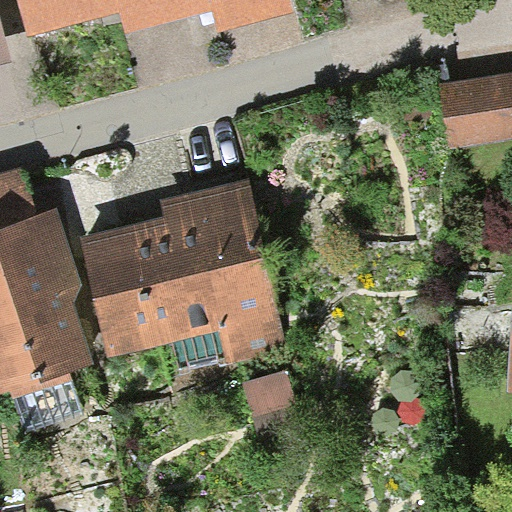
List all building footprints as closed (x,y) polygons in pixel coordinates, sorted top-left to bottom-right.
[(19,0),(30,42),(124,18),(129,35),(217,13),(213,0),(19,0)] [(213,0),(217,13),(224,33),(296,15),(293,2),(299,0),(213,0)] [(0,61),(12,58),(0,12),(0,61)] [(511,75),(443,84),(452,147),(511,138),(511,75)] [(166,215),(88,230),(108,333),(215,313),(223,352),(277,341),(248,192),(164,209),(166,215)] [(55,213),(0,229),(0,388),(89,361),(67,291),(78,287),(55,213)]
